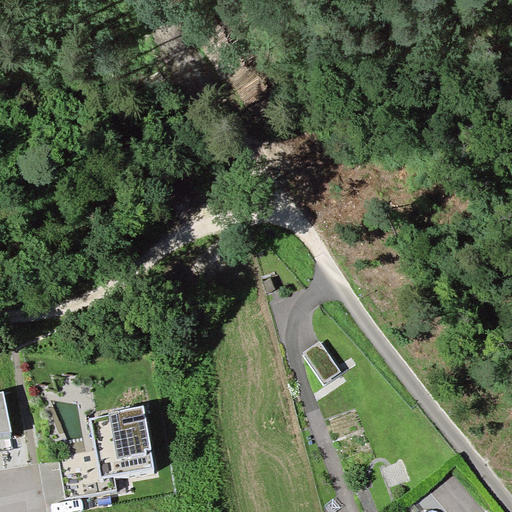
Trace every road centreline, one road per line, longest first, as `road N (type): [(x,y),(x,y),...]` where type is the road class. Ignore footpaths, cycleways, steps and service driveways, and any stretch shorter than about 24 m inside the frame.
road 1 (track): [(0,309),(69,306),(186,230),(243,213),(287,211),(138,0)]
road 2 (residential): [(511,504),(287,211)]
